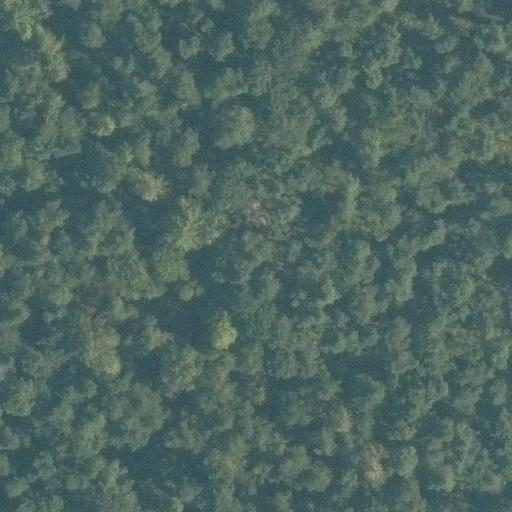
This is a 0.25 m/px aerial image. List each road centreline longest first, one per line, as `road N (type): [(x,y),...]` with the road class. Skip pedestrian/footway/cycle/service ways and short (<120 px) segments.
road 1 (track): [(415,511),(207,235)]
road 2 (track): [(17,0),(207,235)]
